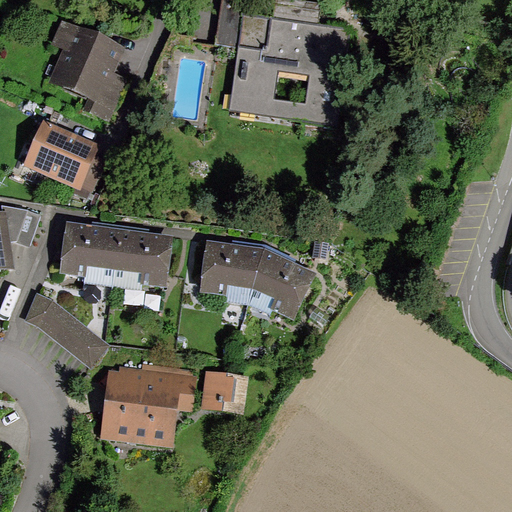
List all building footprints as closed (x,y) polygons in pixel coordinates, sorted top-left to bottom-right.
[(244,0),(222,0),(216,45),(238,47),(243,14),(244,0)] [(338,125),(351,29),(318,24),(321,3),(297,0),(276,0),(274,18),(243,14),(238,47),(230,110),(338,125)] [(125,46),(62,19),(52,43),(64,48),(49,83),(86,99),(82,110),(109,122),(128,77),(114,71),(125,46)] [(101,145),(44,120),(24,166),(74,188),(81,191),(96,156),(101,145)] [(106,160),(96,156),(81,191),(74,188),(73,192),(88,198),(91,191),(93,192),(106,160)] [(11,241),(17,241),(28,210),(2,205),(3,212),(7,212),(11,241)] [(42,215),(28,210),(17,241),(16,243),(30,248),(42,215)] [(3,212),(0,212),(0,270),(15,269),(12,245),(11,241),(7,212),(3,212)] [(88,266),(114,270),(120,229),(94,225),(67,222),(60,274),(86,277),(88,266)] [(120,229),(114,270),(143,273),(142,285),(168,288),(174,236),(146,232),(120,229)] [(252,289),(264,248),(236,244),(207,240),(200,292),(226,295),(227,285),(252,289)] [(329,242),(315,241),(313,257),(326,259),(329,242)] [(291,261),(264,248),(252,289),(273,298),(269,307),(273,309),(293,320),(316,273),(291,261)] [(86,277),(86,283),(112,286),(114,270),(88,266),(86,277)] [(112,286),(141,290),(142,285),(143,273),(114,270),(112,286)] [(225,301),(248,305),(252,289),(227,285),(226,295),(225,301)] [(270,315),(273,309),(269,307),(273,298),(252,289),(248,305),(270,315)] [(52,300),(37,293),(25,321),(38,327),(91,369),(110,346),(52,300)] [(194,370),(144,364),(143,369),(120,367),(119,372),(109,370),(101,439),(174,447),(178,410),(193,412),(198,376),(193,376),(194,370)] [(249,376),(206,371),(201,409),(244,415),(249,376)]
